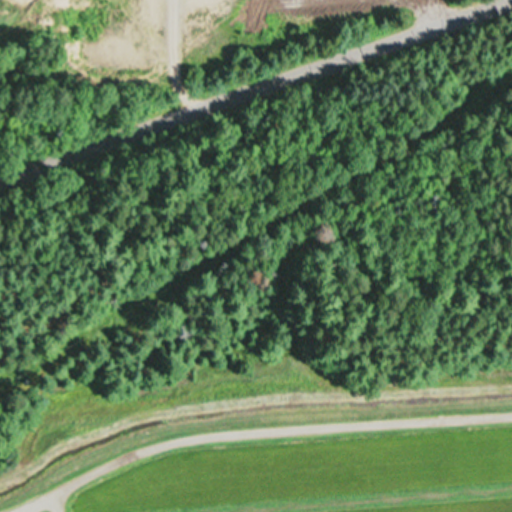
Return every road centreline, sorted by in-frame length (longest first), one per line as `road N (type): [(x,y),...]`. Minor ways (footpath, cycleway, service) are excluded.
road 1 (track): [(0,508),(192,434),(511,371)]
road 2 (residential): [(0,171),(502,0)]
